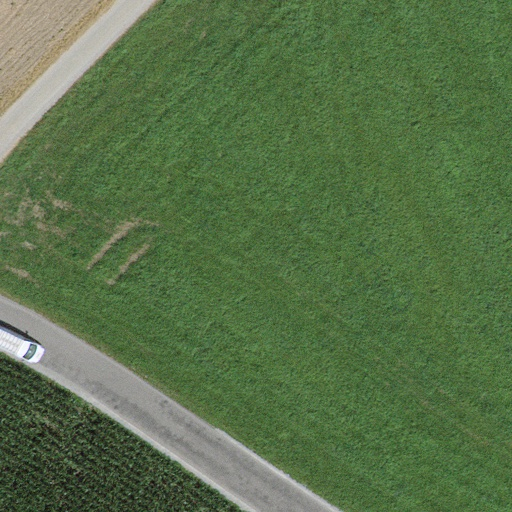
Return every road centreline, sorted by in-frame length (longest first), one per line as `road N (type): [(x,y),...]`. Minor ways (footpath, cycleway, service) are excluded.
road 1 (unclassified): [(303,511),(97,379),(0,329)]
road 2 (track): [(0,178),(159,0)]
